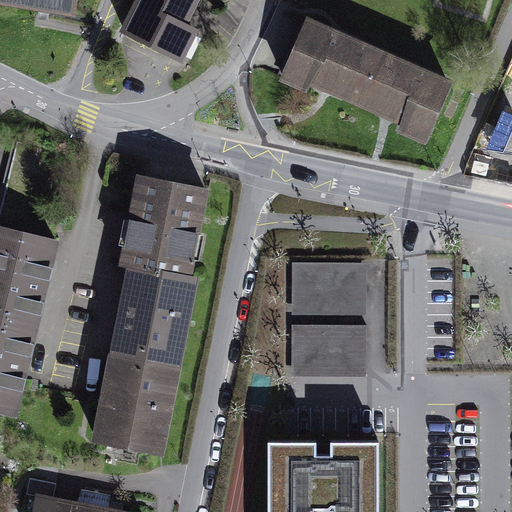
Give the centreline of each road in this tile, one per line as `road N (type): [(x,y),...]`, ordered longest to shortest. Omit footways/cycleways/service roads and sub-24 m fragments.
road 1 (residential): [(254,161),(190,511)]
road 2 (residential): [(254,161),(511,215)]
road 3 (residential): [(267,0),(234,61),(191,98),(117,125)]
road 4 (unknown): [(90,119),(65,274)]
road 5 (residential): [(117,125),(254,161)]
road 6 (unknown): [(65,274),(99,287),(91,378)]
road 7 (residential): [(1,79),(117,125)]
